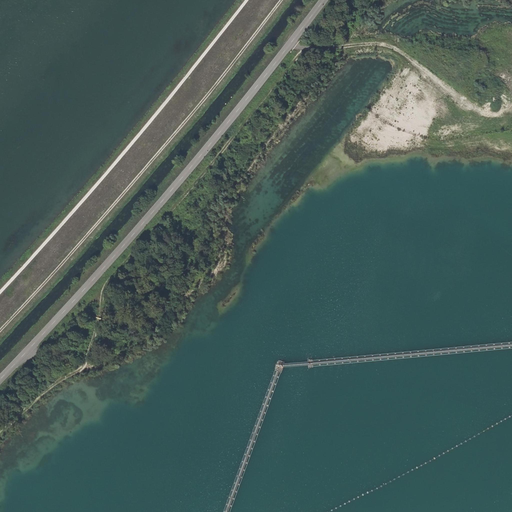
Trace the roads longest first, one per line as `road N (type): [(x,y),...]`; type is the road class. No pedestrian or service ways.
road 1 (tertiary): [(323,0),(0,380)]
road 2 (track): [(279,0),(0,334)]
road 3 (track): [(250,0),(0,291)]
road 4 (track): [(511,106),(390,49),(290,43)]
